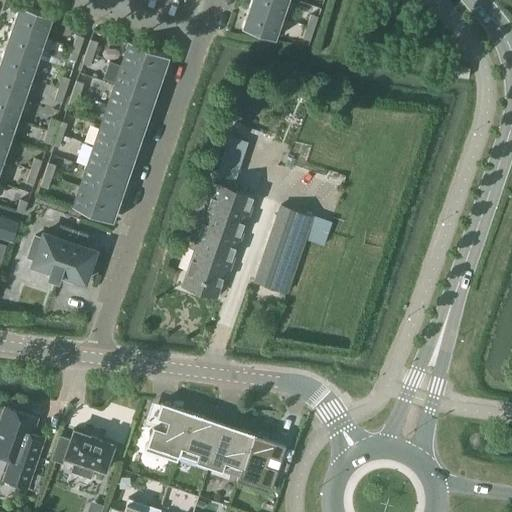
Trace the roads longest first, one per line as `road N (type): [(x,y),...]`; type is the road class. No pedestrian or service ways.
road 1 (tertiary): [(398,457),(511,122)]
road 2 (residential): [(92,356),(202,37)]
road 3 (tertiary): [(346,435),(319,402),(291,387),(92,356)]
